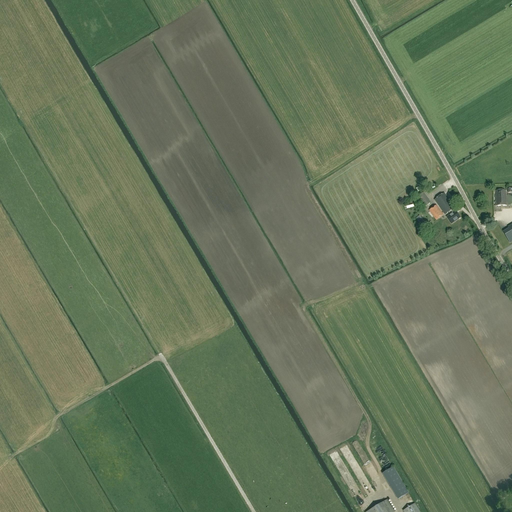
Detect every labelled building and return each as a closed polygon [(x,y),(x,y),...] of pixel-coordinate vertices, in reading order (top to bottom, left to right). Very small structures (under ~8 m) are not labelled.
[(506,190),(496,191),(496,206),(507,206),(506,190)] [(431,203),(424,193),(417,198),(424,208),(431,203)] [(445,215),(454,208),(444,193),(434,200),(445,215)] [(443,215),(436,205),(429,211),(436,220),(443,215)] [(455,212),(447,218),(451,224),(460,218),(455,212)] [(509,229),(503,233),(506,238),(510,243),(511,241),(511,226),(509,228),(509,229)] [(352,442),(356,450),(360,448),(356,440),(352,442)] [(364,478),(344,446),(339,449),(356,477),(357,476),(360,480),(364,478)] [(337,464),(340,461),(334,452),(331,454),(337,464)] [(408,493),(393,467),(382,474),(397,500),(408,493)] [(393,511),(387,500),(366,511),(393,511)]
